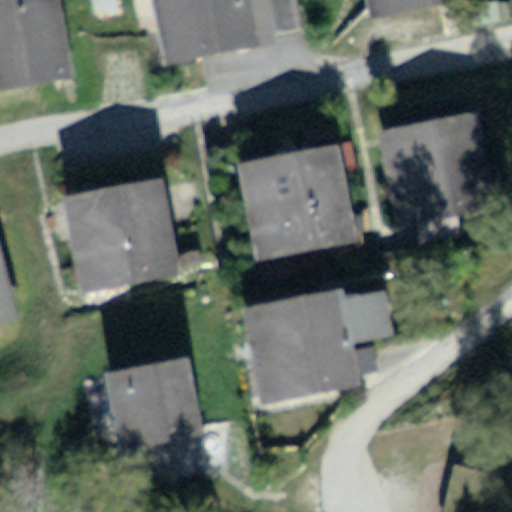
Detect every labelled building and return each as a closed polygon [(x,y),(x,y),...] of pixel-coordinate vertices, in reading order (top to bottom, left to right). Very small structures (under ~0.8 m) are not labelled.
[(48,0),(0,0),(0,65),(58,56),(48,0)] [(259,25),(253,0),(157,0),(169,47),(259,25)] [(463,95),(375,118),(401,220),(490,197),(463,95)] [(327,122),(229,142),(250,240),(347,220),(327,122)] [(143,143),(47,164),(72,275),(168,253),(143,143)] [(370,357),(355,261),(239,279),(254,375),(370,357)] [(164,324),(84,335),(95,417),(175,406),(164,324)]
